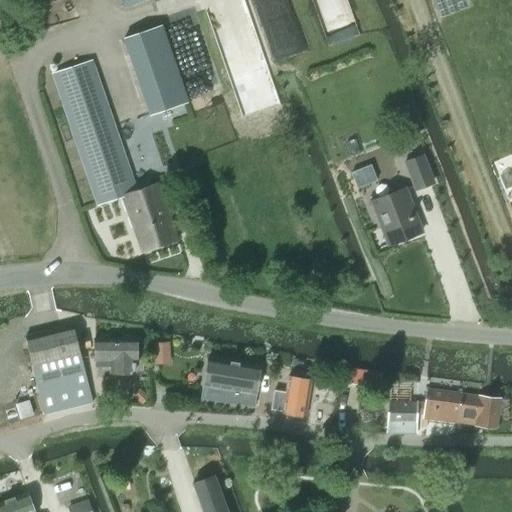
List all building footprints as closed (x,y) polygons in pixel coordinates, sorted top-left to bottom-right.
[(146,0),(119,0),(123,9),(146,0)] [(149,116),(187,103),(161,27),(123,40),(149,116)] [(142,253),(176,241),(157,184),(135,191),(91,62),(53,74),(97,205),(123,196),(142,253)] [(434,184),(424,154),(403,162),(414,191),(434,184)] [(359,170),(350,174),(355,188),(365,184),(359,170)] [(391,244),(420,233),(403,191),(371,203),(381,230),(385,228),(391,244)] [(32,370),(80,360),(71,325),(23,337),(32,370)] [(135,340),(93,340),(93,363),(94,363),(94,368),(109,368),(109,375),(125,375),(142,375),(142,363),(136,363),(135,340)] [(166,344),(150,345),(151,365),(167,364),(166,344)] [(208,358),(203,386),(228,390),(226,403),(253,407),(259,367),(208,358)] [(80,360),(32,370),(43,416),(91,403),(80,360)] [(274,390),(271,410),(281,411),(281,413),(304,417),(310,379),(287,376),(284,392),(274,390)] [(382,377),(370,377),(370,388),(382,389),(382,377)] [(141,408),(148,401),(139,391),(132,398),(141,408)] [(454,424),(458,395),(427,391),(425,405),(416,404),(416,416),(423,417),(423,420),(454,424)] [(496,430),(500,401),(458,395),(454,424),(496,430)] [(27,401),(15,405),(19,419),(31,416),(27,401)] [(388,436),(416,437),(416,416),(416,404),(389,404),(388,436)] [(202,511),(224,511),(212,477),(192,485),(202,511)] [(32,511),(25,494),(0,503),(0,511),(32,511)]
